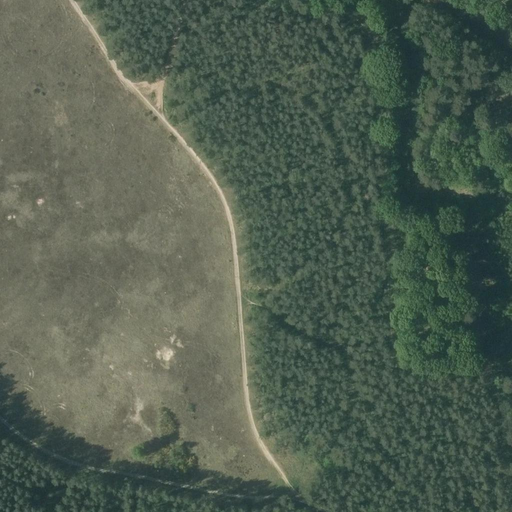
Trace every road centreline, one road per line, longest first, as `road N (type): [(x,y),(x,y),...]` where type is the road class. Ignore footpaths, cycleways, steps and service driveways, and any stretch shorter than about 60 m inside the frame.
road 1 (track): [(71,0),(226,203),(248,412),(254,435),(302,499)]
road 2 (track): [(0,419),(26,442),(75,464),(222,494),(302,499),(331,511)]
